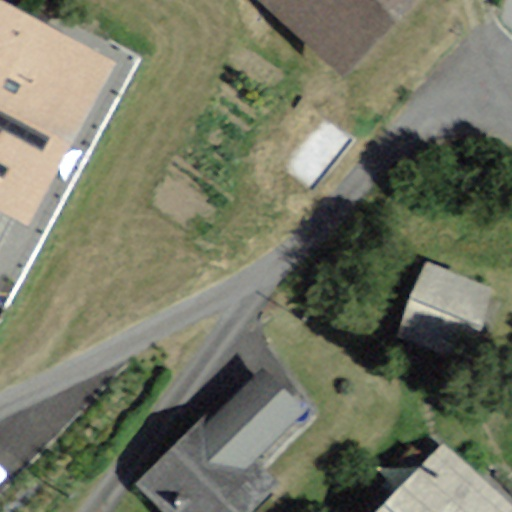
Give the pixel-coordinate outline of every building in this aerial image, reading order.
[(270,0),(347,71),(412,0),(270,0)] [(0,4),(0,201),(26,216),(108,62),(0,4)] [(499,290),(425,261),(398,331),(472,360),(499,290)] [(319,420),(273,372),(219,425),(209,414),(141,479),(172,511),(261,511),(287,487),(269,468),(319,420)] [(511,511),(511,502),(443,442),(381,511),(511,511)]
